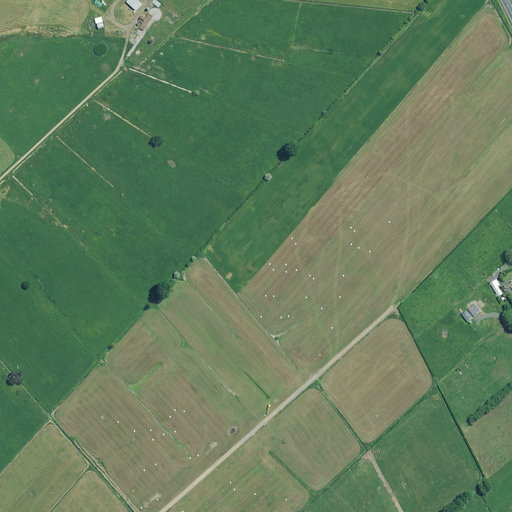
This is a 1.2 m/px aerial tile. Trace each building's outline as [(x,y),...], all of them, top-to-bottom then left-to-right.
[(142,4),(137,0),(127,0),(126,2),(136,11),(142,4)] [(153,16),(149,14),(146,19),(141,16),(138,21),(143,23),(140,28),(144,31),(153,16)] [(104,28),(101,17),(95,19),(96,24),(97,23),(99,29),(104,28)] [(372,221),(367,216),(361,221),(366,227),(372,221)] [(500,285),(496,279),(490,283),(498,296),(504,292),(500,285)] [(473,318),(467,310),(462,314),(468,322),(473,318)]
